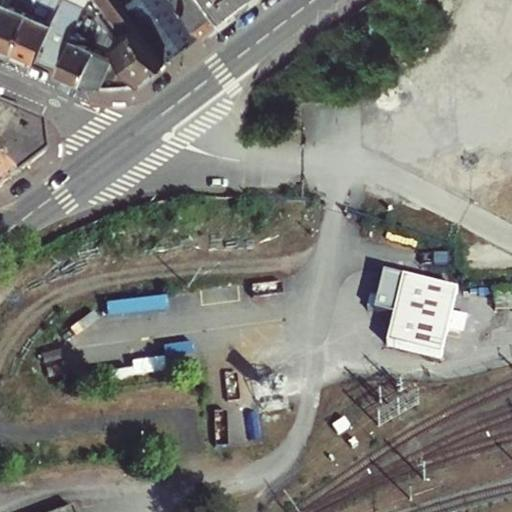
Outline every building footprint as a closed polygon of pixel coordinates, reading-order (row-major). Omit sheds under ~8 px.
[(0,46),(15,53),(37,0),(9,0),(0,21),(0,46)] [(36,62),(63,0),(37,0),(15,53),(36,62)] [(63,0),(36,62),(60,73),(90,0),(63,0)] [(149,77),(91,0),(90,0),(60,73),(91,86),(141,84),(149,77)] [(169,62),(121,0),(91,0),(149,77),(169,62)] [(121,0),(169,62),(208,32),(184,0),(121,0)] [(229,16),(216,0),(184,0),(208,32),(229,16)] [(216,0),(229,16),(249,0),(216,0)] [(0,111),(0,171),(14,181),(44,159),(38,128),(0,111)] [(0,171),(0,191),(14,181),(0,171)] [(378,313),(398,318),(406,280),(386,276),(378,313)] [(458,292),(406,280),(398,318),(391,348),(443,360),(450,327),(453,313),(458,292)] [(511,290),(495,291),(496,305),(497,305),(511,304),(511,290)] [(461,315),(453,313),(450,327),(458,329),(461,315)]
